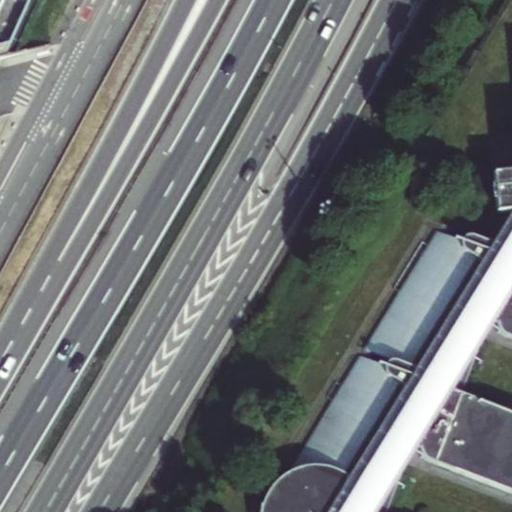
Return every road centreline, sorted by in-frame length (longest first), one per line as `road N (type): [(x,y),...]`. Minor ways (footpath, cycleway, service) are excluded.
road 1 (trunk): [(100,511),(398,0)]
road 2 (trunk): [(44,511),(333,0)]
road 3 (trunk): [(272,0),(0,474)]
road 4 (trunk): [(215,0),(0,377)]
road 5 (trunk): [(184,0),(0,352)]
